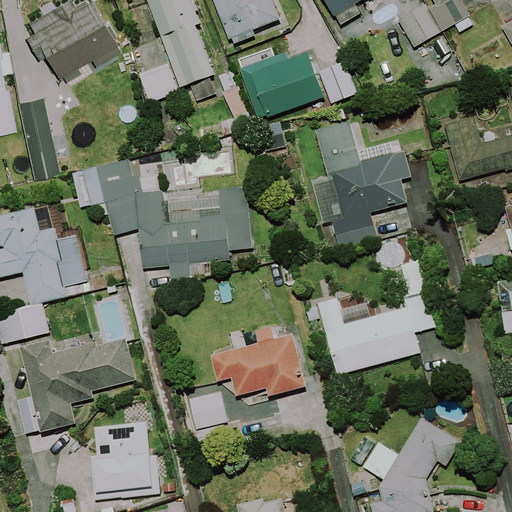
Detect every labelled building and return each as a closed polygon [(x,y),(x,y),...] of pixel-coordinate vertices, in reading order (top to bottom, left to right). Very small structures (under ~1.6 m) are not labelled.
[(89,2),(85,0),(84,0),(75,6),(72,0),(67,0),(29,22),(35,33),(26,38),(40,61),(46,57),(59,80),(92,60),(96,67),(122,52),(114,39),(117,37),(110,24),(107,26),(92,0),(89,2)] [(200,23),(191,0),(147,0),(180,87),(214,74),(195,25),(200,23)] [(213,0),(229,39),(232,38),(234,43),(255,35),(253,29),(280,19),(272,0),(213,0)] [(361,0),(324,0),(334,17),(335,16),(340,25),(360,13),(355,4),(361,0)] [(428,8),(442,31),(455,24),(459,32),(473,25),(468,16),(470,15),(461,0),(433,0),(435,4),(428,8)] [(428,8),(426,4),(398,20),(414,47),(442,31),(428,8)] [(511,20),(502,27),(511,44),(511,20)] [(2,53),(0,41),(0,134),(17,132),(9,89),(6,90),(3,75),(13,73),(8,52),(2,53)] [(286,51),(240,68),(258,118),(266,115),(267,117),(324,97),(308,52),(289,59),(286,51)] [(357,93),(345,61),(319,71),(331,103),(357,93)] [(178,92),(168,63),(139,74),(150,102),(178,92)] [(233,70),(219,75),(225,91),(223,92),(235,123),(251,117),(233,70)] [(511,85),(509,86),(511,97),(511,135),(481,143),(474,116),(445,124),(459,180),(506,168),(507,170),(511,168),(511,85)] [(61,174),(44,98),(18,104),(35,180),(61,174)] [(360,161),(349,120),(315,129),(327,176),(312,180),(323,223),(331,221),(339,250),(378,239),(370,212),(408,202),(401,179),(411,176),(404,149),(360,161)] [(133,176),(130,160),(83,173),(74,174),(82,209),(91,207),(92,208),(106,205),(112,236),(138,229),(142,268),(169,266),(171,283),(191,281),(189,264),(230,260),(229,250),(253,248),(247,186),(218,189),(220,206),(164,213),(162,190),(143,192),(139,175),(133,176)] [(36,209),(0,217),(0,249),(0,252),(0,280),(23,275),(30,305),(68,296),(65,285),(87,280),(80,250),(81,250),(78,237),(59,241),(57,230),(42,233),(36,209)] [(511,279),(497,282),(505,334),(511,332),(511,279)] [(404,299),(406,307),(344,323),(337,297),(317,303),(325,331),(326,331),(337,374),(421,352),(415,332),(436,327),(427,293),(404,299)] [(49,332),(43,304),(0,313),(0,335),(2,343),(49,332)] [(274,338),(271,326),(255,330),(258,342),(210,354),(217,381),(231,378),(236,395),(266,388),(268,396),(306,386),(293,333),(274,338)] [(97,345),(96,341),(52,352),(49,339),(19,346),(32,396),(18,400),(26,434),(39,430),(40,432),(76,423),(71,403),(94,397),(92,390),(137,379),(126,338),(97,345)] [(511,351),(501,354),(506,383),(511,382),(511,351)] [(433,511),(427,478),(437,461),(446,466),(461,441),(421,417),(399,454),(379,442),(363,467),(384,479),(379,486),(382,501),(370,503),(372,511),(433,511)] [(150,456),(146,421),(94,427),(98,455),(90,456),(95,499),(122,496),(122,497),(161,493),(157,455),(150,456)] [(285,511),(281,498),(264,502),(263,498),(236,505),(237,511),(285,511)]
